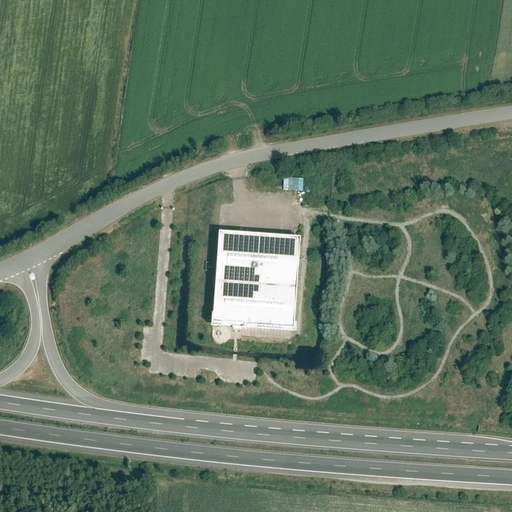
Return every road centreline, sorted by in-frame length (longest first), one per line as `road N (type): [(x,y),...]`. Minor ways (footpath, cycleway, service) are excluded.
road 1 (trunk): [(0,427),(308,464),(511,477)]
road 2 (unclassified): [(511,114),(206,168),(34,255)]
road 3 (trunk): [(511,453),(183,427)]
road 4 (trunk): [(183,427),(95,403),(67,383),(50,352),(34,255)]
road 5 (trunk): [(183,427),(0,402)]
road 6 (trunk): [(18,264),(34,304),(35,336),(25,361),(0,380)]
